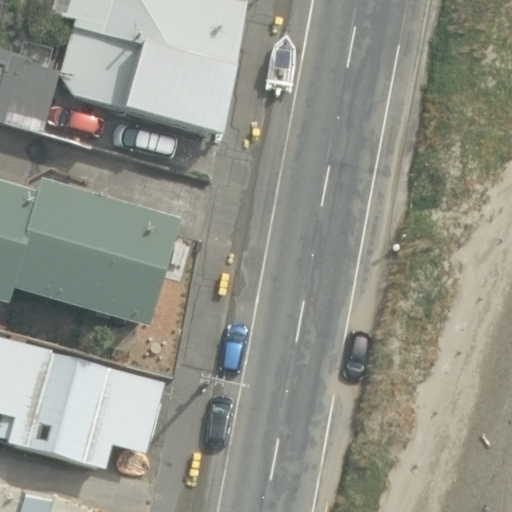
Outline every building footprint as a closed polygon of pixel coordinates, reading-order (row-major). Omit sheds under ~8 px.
[(0,125),(91,149),(101,108),(216,136),(248,8),(216,0),(55,0),(50,21),(73,27),(61,74),(29,65),(30,60),(0,52),(0,125)] [(405,216),(433,219),(438,180),(410,177),(405,216)] [(11,289),(147,329),(176,226),(37,185),(33,198),(0,188),(0,302),(6,304),(11,289)] [(7,444),(102,470),(108,447),(143,456),(163,387),(0,341),(0,415),(13,420),(7,444)] [(84,511),(0,490),(0,511),(84,511)]
